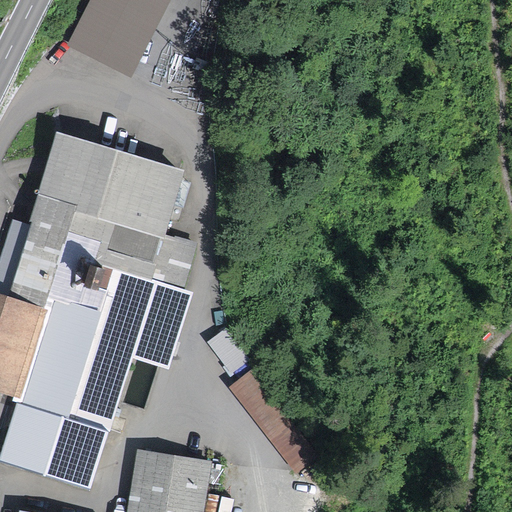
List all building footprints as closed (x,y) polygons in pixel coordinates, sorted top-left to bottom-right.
[(171,0),(89,0),(66,46),(132,79),(171,0)] [(0,386),(16,392),(6,426),(10,427),(0,460),(89,489),(131,356),(161,366),(177,314),(175,313),(195,245),(162,234),(181,172),(59,135),(33,221),(36,222),(34,229),(15,223),(0,268),(0,269),(19,276),(10,302),(0,297),(0,386)] [(229,374),(250,360),(227,328),(206,343),(229,374)] [(252,369),(228,387),(288,467),(313,449),(252,369)] [(203,511),(212,460),(137,448),(126,511),(203,511)]
